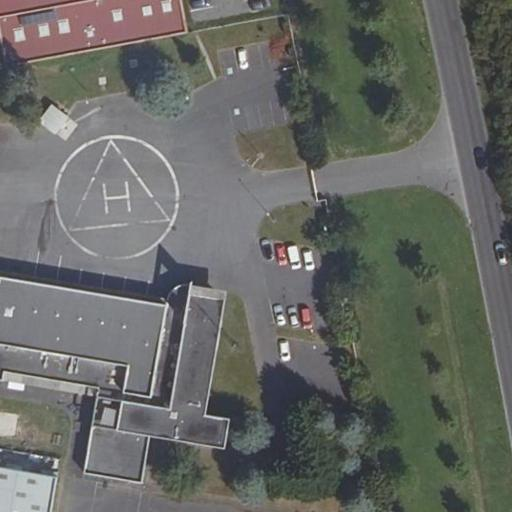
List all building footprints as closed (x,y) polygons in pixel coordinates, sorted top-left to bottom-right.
[(0,0),(0,46),(4,67),(184,33),(178,0),(0,0)] [(50,106),(38,122),(52,132),(63,116),(50,106)] [(166,297),(164,304),(0,276),(0,380),(2,381),(4,372),(97,388),(107,389),(105,398),(96,396),(83,473),(141,483),(149,436),(152,420),(159,421),(156,438),(224,449),(229,419),(193,413),(204,348),(216,351),(221,320),(194,315),(192,324),(185,323),(186,314),(192,285),(190,284),(181,285),(172,289),(170,291),(166,297)] [(194,315),(186,314),(185,323),(192,324),(194,315)] [(97,388),(96,396),(105,398),(107,389),(97,388)] [(152,420),(149,436),(156,438),(159,421),(152,420)] [(0,466),(0,511),(50,511),(56,476),(0,466)]
